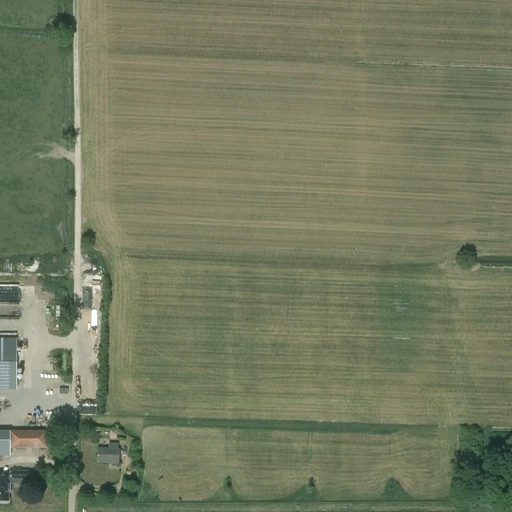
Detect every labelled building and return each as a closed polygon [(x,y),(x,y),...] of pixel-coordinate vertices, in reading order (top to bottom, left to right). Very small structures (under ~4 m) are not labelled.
[(61,272),(61,264),(46,263),(46,272),(61,272)] [(82,325),(99,326),(100,279),(83,278),(82,325)] [(45,307),(44,337),(62,338),(62,319),(53,319),(53,314),(54,314),(54,307),(45,307)] [(0,388),(16,389),(16,339),(0,338),(0,388)] [(0,455),(10,456),(10,448),(46,448),(46,441),(49,441),(49,437),(46,437),(46,430),(10,431),(0,431),(0,455)] [(98,448),(97,462),(118,463),(119,449),(117,449),(118,444),(109,444),(108,449),(98,448)] [(21,479),(21,471),(9,471),(9,475),(7,477),(0,476),(0,501),(1,502),(5,502),(6,501),(8,501),(8,492),(11,492),(10,479),(21,479)]
